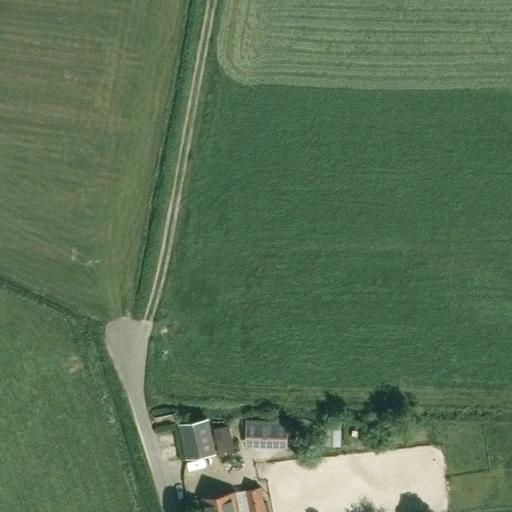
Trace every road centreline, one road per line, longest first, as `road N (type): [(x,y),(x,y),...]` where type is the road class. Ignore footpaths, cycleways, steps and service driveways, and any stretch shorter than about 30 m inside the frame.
road 1 (track): [(124,343),(153,318),(213,0)]
road 2 (unclassified): [(168,511),(124,343)]
